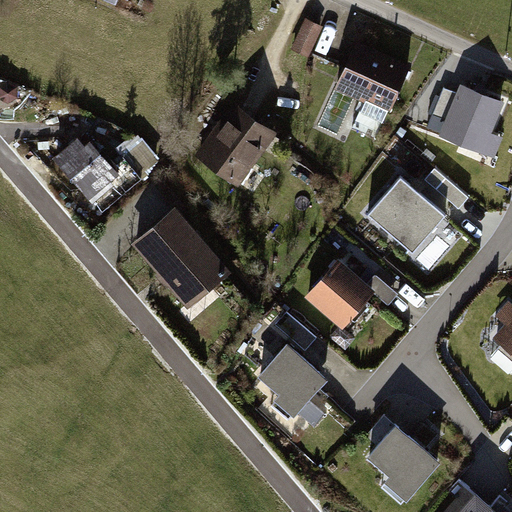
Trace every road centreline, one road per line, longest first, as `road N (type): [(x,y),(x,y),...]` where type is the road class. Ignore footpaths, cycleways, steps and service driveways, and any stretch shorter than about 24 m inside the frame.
road 1 (residential): [(0,145),(313,511)]
road 2 (residential): [(511,224),(406,355)]
road 3 (residential): [(511,67),(363,0)]
